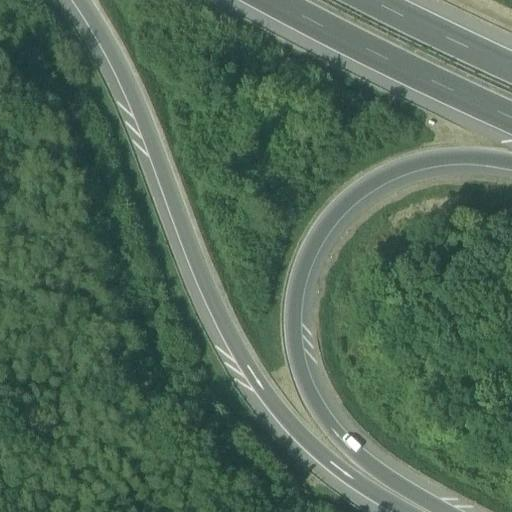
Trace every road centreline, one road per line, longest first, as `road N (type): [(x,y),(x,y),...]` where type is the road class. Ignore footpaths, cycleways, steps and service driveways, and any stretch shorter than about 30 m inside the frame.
road 1 (motorway): [(80,0),(125,75),(211,298),(259,389),(318,457),(415,511)]
road 2 (motorway): [(415,511),(319,414),(294,351),(296,288),(322,230),(393,172),(461,159),(511,162)]
road 3 (motorway): [(263,0),(511,122)]
road 4 (motorway): [(511,70),(370,0)]
